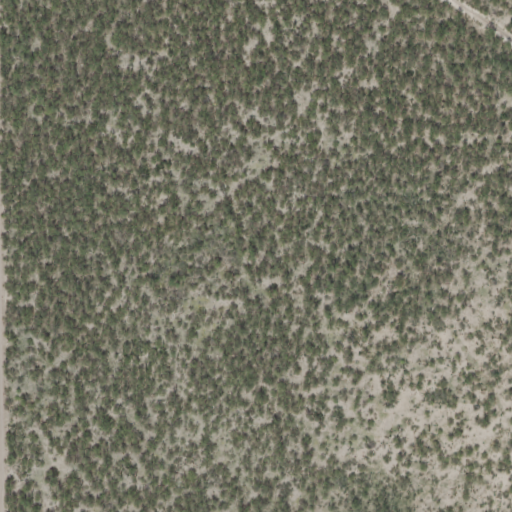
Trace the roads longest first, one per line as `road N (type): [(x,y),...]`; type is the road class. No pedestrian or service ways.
road 1 (track): [(247,0),(305,108),(511,435)]
road 2 (track): [(511,136),(309,0)]
